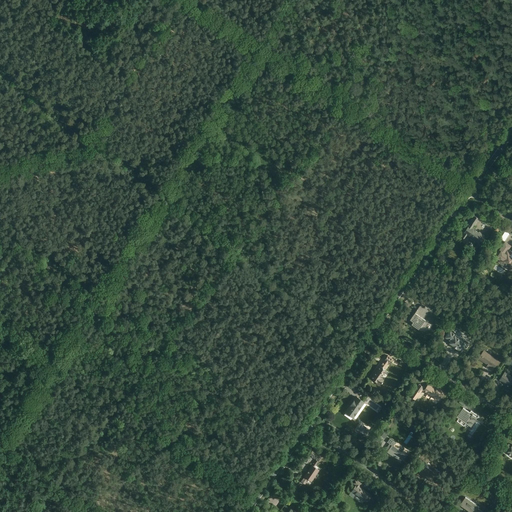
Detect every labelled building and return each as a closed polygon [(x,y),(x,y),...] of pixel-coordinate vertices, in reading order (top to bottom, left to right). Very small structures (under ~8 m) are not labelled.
[(464,232),(480,243),(485,236),(475,228),(481,219),(475,215),(464,232)] [(508,266),(511,268),(511,252),(509,251),(511,246),(505,242),(495,257),(499,260),(498,262),(506,268),(508,266)] [(409,323),(419,330),(421,328),(426,329),(429,323),(425,321),(426,320),(424,318),(429,311),(421,305),(409,323)] [(462,354),(470,344),(455,333),(448,343),(462,354)] [(492,372),(500,361),(485,351),(477,362),(492,372)] [(394,360),(388,356),(371,379),(380,386),(384,381),(380,379),(386,371),(384,369),(388,363),(390,365),(394,360)] [(511,389),(511,376),(505,371),(498,380),(511,389)] [(439,402),(445,393),(430,383),(426,388),(420,384),(411,397),(417,401),(423,391),(439,402)] [(354,419),(365,403),(356,397),(345,413),(354,419)] [(472,430),(479,419),(477,418),(480,413),(471,408),(471,409),(464,405),(455,420),(472,430)] [(369,426),(359,421),(355,429),(365,433),(369,426)] [(382,449),(401,461),(408,450),(390,438),(382,449)] [(315,448),(311,452),(317,458),(321,454),(315,448)] [(312,482),(320,471),(312,465),(304,477),(312,482)] [(420,473),(433,483),(438,475),(425,465),(420,473)] [(350,491),(367,503),(372,495),(360,487),(362,484),(355,479),(352,483),(354,485),(350,491)] [(478,511),(482,506),(465,495),(460,501),(476,511),(478,511)]
